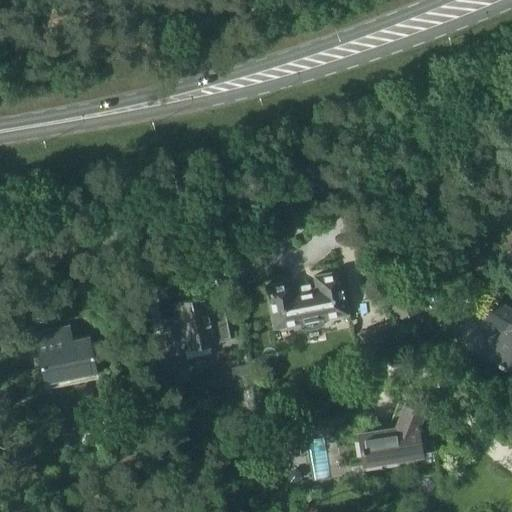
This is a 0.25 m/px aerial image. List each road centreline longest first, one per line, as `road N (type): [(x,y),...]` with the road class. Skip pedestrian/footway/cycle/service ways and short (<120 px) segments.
road 1 (unclassified): [(0,274),(222,221),(511,112)]
road 2 (primary): [(43,124),(205,102),(319,73),(511,1)]
road 3 (primary): [(437,0),(267,64),(43,124)]
